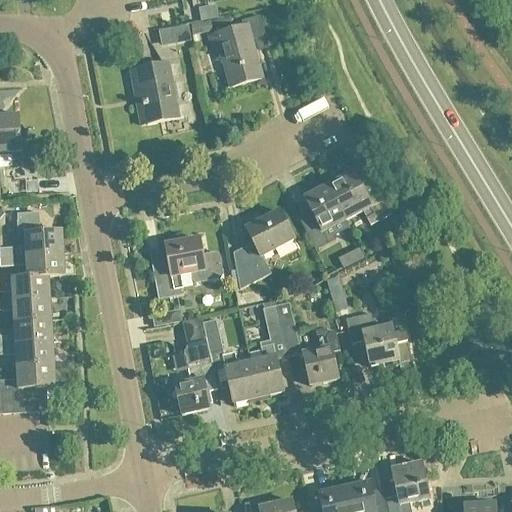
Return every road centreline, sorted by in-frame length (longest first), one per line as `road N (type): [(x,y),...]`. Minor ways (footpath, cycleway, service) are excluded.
road 1 (residential): [(142,475),(445,405),(456,440),(509,426)]
road 2 (residential): [(142,475),(91,201)]
road 3 (secondary): [(511,225),(380,0)]
road 4 (residential): [(91,201),(221,176),(336,122)]
road 5 (residential): [(91,201),(66,69),(52,39)]
road 6 (residential): [(5,502),(142,475)]
